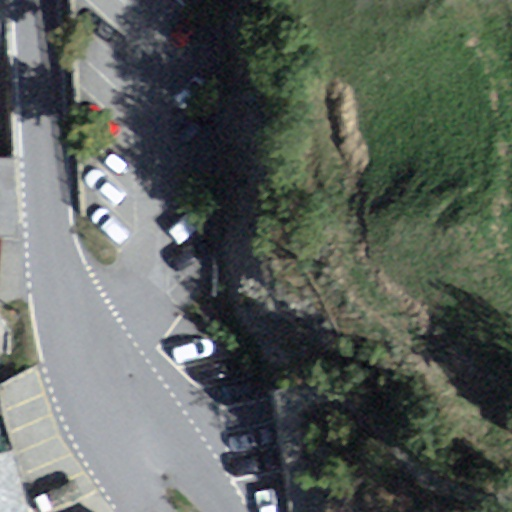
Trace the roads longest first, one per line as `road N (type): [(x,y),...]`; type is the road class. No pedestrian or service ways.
road 1 (tertiary): [(44,0),(56,270),(95,404)]
road 2 (residential): [(95,404),(146,407),(193,434),(242,511)]
road 3 (tertiary): [(95,404),(150,511)]
